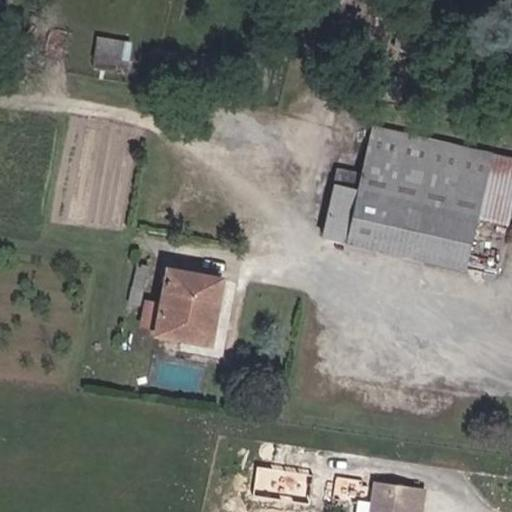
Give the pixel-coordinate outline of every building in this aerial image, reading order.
[(377,39),(400,47),(404,36),(382,28),(377,39)] [(98,37),(96,61),(132,65),(135,40),(98,37)] [(374,47),(396,56),(400,47),(377,39),(374,47)] [(309,186),(451,225),(468,155),(348,125),(337,179),(312,173),(309,186)] [(451,225),(483,233),(500,164),(468,155),(451,225)] [(298,236),(439,271),(451,225),(309,186),(298,236)] [(127,333),(176,344),(190,281),(142,270),(127,333)] [(407,511),(410,501),(361,492),(357,511),(407,511)]
